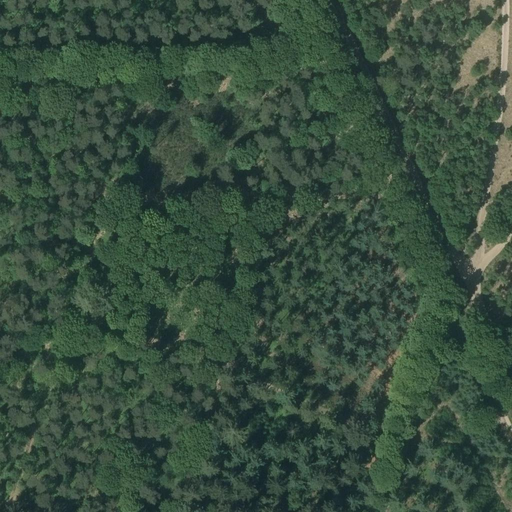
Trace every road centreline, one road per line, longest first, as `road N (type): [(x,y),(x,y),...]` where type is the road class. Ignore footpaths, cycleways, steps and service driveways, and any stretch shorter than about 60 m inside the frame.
road 1 (track): [(290,0),(511,445)]
road 2 (track): [(404,442),(224,364),(276,201),(386,193)]
road 3 (track): [(0,74),(323,69)]
road 4 (track): [(331,0),(467,285)]
road 5 (track): [(473,271),(501,90),(503,0)]
road 6 (track): [(454,309),(439,326),(382,511)]
